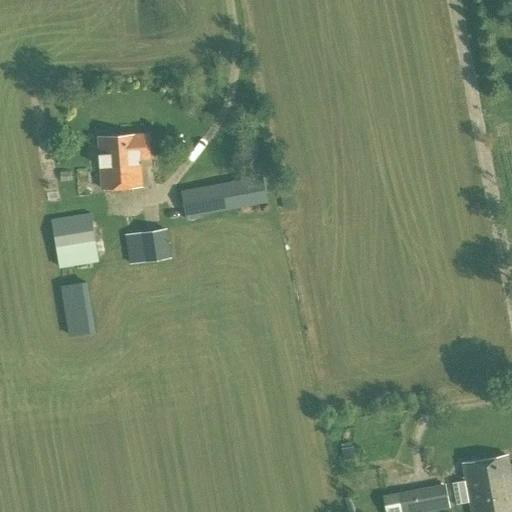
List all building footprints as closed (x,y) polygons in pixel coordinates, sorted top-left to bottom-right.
[(150,157),(148,135),(135,136),(135,135),(98,138),(101,190),(143,187),(141,158),(150,157)] [(186,222),(202,219),(201,215),(278,201),(273,174),(181,191),(186,222)] [(283,210),(292,208),(288,180),(278,181),(283,210)] [(59,268),(99,262),(90,213),(51,220),(59,268)] [(128,264),(171,258),(167,229),(124,235),(128,264)] [(61,283),(70,333),(97,328),(88,278),(61,283)] [(487,489),(511,485),(506,457),(464,465),(471,504),(489,502),(487,489)] [(386,511),(429,511),(450,508),(446,484),(383,496),(386,511)] [(489,502),(471,504),(472,511),(511,511),(511,487),(511,485),(487,489),(489,502)]
